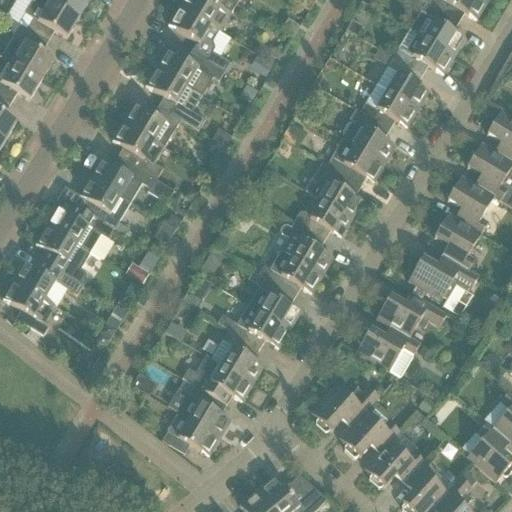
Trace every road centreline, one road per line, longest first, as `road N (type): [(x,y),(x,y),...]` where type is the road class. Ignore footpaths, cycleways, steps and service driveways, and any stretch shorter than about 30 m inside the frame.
road 1 (residential): [(270,433),(511,27)]
road 2 (residential): [(0,234),(135,0)]
